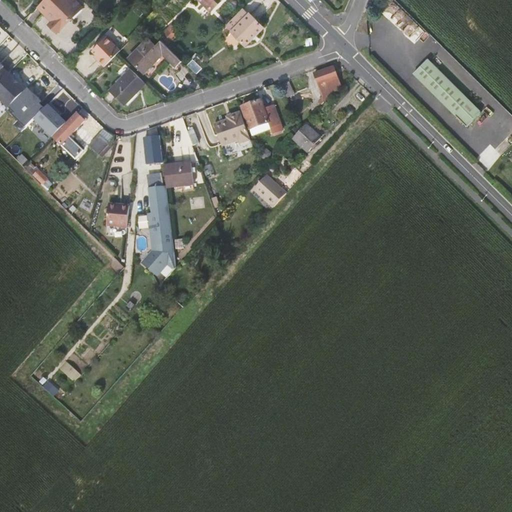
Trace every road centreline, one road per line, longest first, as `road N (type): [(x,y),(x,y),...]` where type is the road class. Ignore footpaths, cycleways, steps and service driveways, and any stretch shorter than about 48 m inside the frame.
road 1 (residential): [(341,44),(126,127),(108,120),(0,11)]
road 2 (unclassified): [(511,214),(401,105)]
